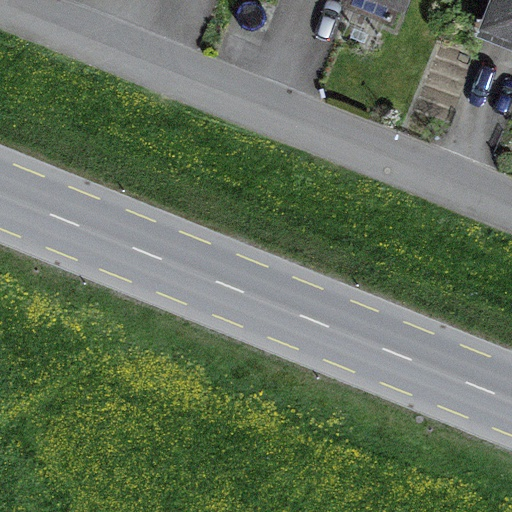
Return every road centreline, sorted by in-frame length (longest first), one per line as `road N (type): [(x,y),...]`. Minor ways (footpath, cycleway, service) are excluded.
road 1 (primary): [(0,194),(511,401)]
road 2 (residential): [(511,215),(0,10)]
